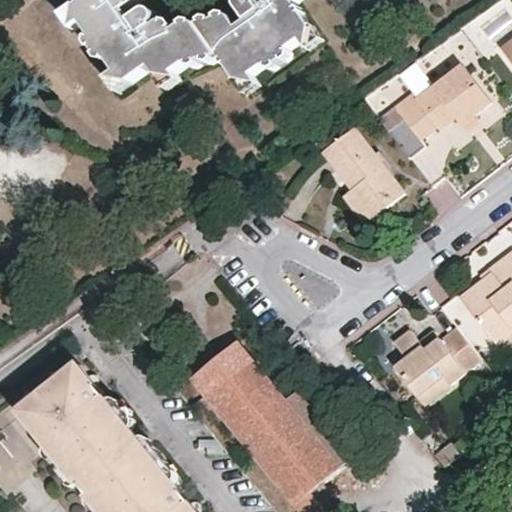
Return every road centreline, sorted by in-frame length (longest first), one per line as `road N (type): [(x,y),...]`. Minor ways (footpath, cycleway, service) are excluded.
road 1 (residential): [(360,286),(391,281),(511,191)]
road 2 (residential): [(265,256),(264,274),(310,325),(338,317),(359,300),(360,286)]
